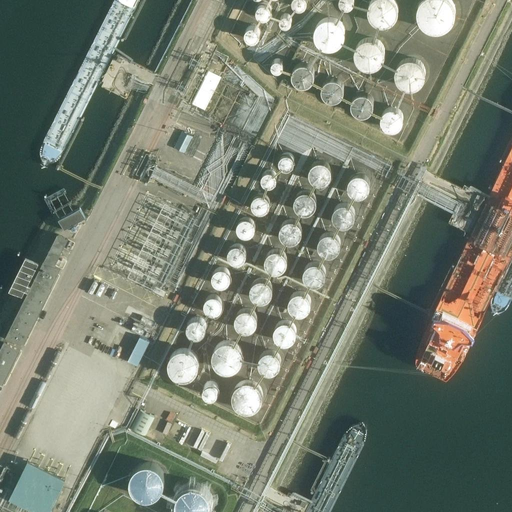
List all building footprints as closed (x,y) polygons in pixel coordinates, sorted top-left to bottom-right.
[(372,0),(371,2),(371,3),(370,4),(370,6),(369,7),(369,8),(369,10),(369,11),(370,13),(370,14),(371,15),(371,17),(372,18),(373,19),(374,20),(375,21),(376,22),(378,23),(379,23),(380,24),(382,24),(383,24),(385,24),(386,24),(387,24),(389,23),(390,23),(391,22),(393,22),(394,21),(395,20),(396,18),(397,17),(397,16),(398,15),(398,13),(399,12),(399,11),(399,9),(399,8),(398,6),(398,5),(397,3),(397,2),(396,1),(395,0),(372,0)] [(423,0),(423,1),(422,2),(421,4),(420,6),(420,8),(419,9),(419,11),(419,13),(419,15),(420,17),(420,19),(421,20),(422,22),(423,23),(424,25),(425,26),(427,27),(428,28),(430,29),(432,30),(433,31),(435,31),(437,31),(439,31),(441,31),(442,31),(444,30),(446,30),(448,29),(449,28),(451,27),(452,26),(453,24),(454,23),(455,21),(456,19),(456,18),(457,16),(457,14),(457,12),(457,10),(457,8),(456,7),(456,5),(455,3),(454,1),(452,0),(423,0)] [(260,3),(259,4),(258,5),(257,6),(257,8),(257,9),(257,10),(257,12),(257,13),(258,14),(259,15),(260,16),(262,17),(263,17),(264,17),(266,17),(267,16),(268,15),(269,14),(270,13),(271,12),(271,10),(271,9),(271,8),(270,6),(269,5),(268,4),(267,4),(266,3),(264,3),(263,3),(262,3),(260,3)] [(283,24),(284,24),(285,24),(286,25),(287,24),(288,24),(289,24),(290,23),(290,22),(291,21),(291,20),(291,19),(291,18),(291,17),(290,16),(290,15),(289,15),(288,14),(287,14),(286,14),(285,14),(284,14),(283,15),(282,15),(281,16),(281,17),(280,18),(280,19),(280,20),(281,21),(281,22),(282,23),(283,24)] [(318,25),(317,26),(316,28),(316,29),(316,31),(316,32),(316,33),(316,35),(316,36),(317,37),(317,39),(318,40),(319,41),(320,42),(321,43),(322,44),(323,45),(324,45),(326,46),(327,46),(329,47),(330,47),(331,47),(333,47),(334,46),(335,46),(337,45),(338,45),(339,44),(340,43),(341,42),(342,41),(343,40),(344,38),(344,37),(345,36),(345,34),(345,33),(345,32),(345,30),(345,29),(344,27),(344,26),(343,25),(342,23),(341,22),(340,21),(339,20),(337,19),(336,19),(335,18),(334,18),(332,18),(331,18),(329,18),(328,18),(327,18),(325,19),(324,19),(323,20),(321,21),(320,22),(319,22),(318,24),(318,25)] [(249,27),(248,28),(247,29),(247,30),(246,32),(246,33),(247,34),(247,36),(248,37),(249,38),(250,39),(251,39),(252,40),(254,40),(255,40),(257,39),(258,39),(259,38),(260,37),(260,35),(261,34),(261,33),(261,31),(260,30),(259,29),(258,27),(257,27),(256,26),(255,26),(253,25),(252,26),(250,26),(249,27)] [(358,45),(357,46),(357,48),(356,49),(356,50),(356,52),(356,53),(356,55),(356,56),(356,57),(357,59),(358,60),(358,61),(359,62),(360,64),(361,65),(363,65),(364,66),(365,67),(367,67),(368,68),(369,68),(371,68),(372,68),(374,68),(375,67),(376,67),(378,66),(379,65),(380,64),(381,63),(382,62),(383,61),(384,60),(384,59),(385,57),(385,56),(386,55),(386,53),(386,52),(385,50),(385,49),(384,47),(384,46),(383,45),(382,43),(381,42),(380,41),(379,41),(377,40),(376,39),(375,39),(373,38),(372,38),(371,38),(369,38),(367,38),(366,39),(365,39),(363,40),(362,41),(361,42),(360,43),(359,44),(358,45)] [(271,63),(271,65),(271,66),(272,67),(272,68),(273,69),(274,69),(275,70),(276,70),(277,70),(279,70),(280,69),(281,69),(282,68),(282,67),(283,66),(283,65),(283,64),(283,63),(283,62),(282,61),(281,60),(280,59),(279,59),(278,58),(277,58),(276,58),(275,59),(274,59),(273,60),(272,61),(272,62),(271,63)] [(399,65),(398,66),(398,67),(397,69),(397,70),(397,72),(397,73),(397,75),(397,76),(398,77),(398,79),(399,80),(399,81),(400,82),(401,83),(402,84),(403,85),(405,86),(406,87),(407,87),(409,88),(410,88),(412,88),(413,88),(414,88),(416,87),(417,87),(418,86),(420,86),(421,85),(422,84),(423,83),(424,81),(425,80),(425,79),(426,78),(426,76),(426,75),(426,73),(426,72),(426,70),(426,69),(425,68),(425,66),(424,65),(423,64),(422,63),(421,62),(420,61),(419,60),(417,60),(416,59),(414,59),(413,59),(411,58),(410,59),(409,59),(407,59),(406,60),(405,60),(403,61),(402,62),(401,63),(400,64),(399,65)] [(297,65),(296,66),(295,66),(295,67),(294,68),(294,69),(293,70),(293,71),(293,72),(293,73),(293,74),(293,75),(293,76),(293,77),(294,78),(294,79),(296,81),(296,82),(297,83),(298,83),(299,84),(300,84),(301,84),(302,84),(303,85),(304,85),(306,84),(308,84),(309,83),(310,82),(311,82),(312,81),(313,80),(313,79),(314,78),(314,77),(314,76),(314,75),(315,74),(315,73),(314,72),(314,71),(314,70),(314,69),(313,68),(312,67),(312,66),(311,65),(310,65),(309,64),(308,64),(307,63),(306,63),(305,63),(304,63),(303,63),(302,63),(301,63),(300,63),(299,64),(298,64),(297,65)] [(327,79),(326,80),(325,81),(324,82),(324,83),(323,84),(323,85),(323,86),(322,87),(322,88),(322,89),(322,90),(323,91),(323,92),(323,93),(324,94),(325,95),(325,96),(326,96),(327,97),(328,98),(329,98),(331,99),(333,99),(334,99),(335,99),(336,99),(337,99),(339,98),(340,97),(341,97),(342,96),(342,95),(343,94),(343,93),(344,92),(344,91),(344,90),(344,89),(344,88),(344,86),(344,85),(344,84),(343,84),(343,83),(342,82),(341,81),(341,80),(340,79),(339,79),(338,78),(337,78),(336,78),(334,77),(332,77),(330,78),(329,78),(328,78),(327,79)] [(354,97),(354,98),(353,99),(353,100),(352,101),(352,102),(352,103),(352,104),(352,105),(353,106),(353,107),(353,108),(354,109),(355,110),(355,111),(356,111),(357,112),(358,113),(359,113),(360,114),(361,114),(362,114),(363,114),(364,114),(365,114),(366,114),(367,114),(368,113),(369,113),(370,112),(371,112),(372,111),(373,110),(373,109),(374,108),(374,107),(374,106),(375,105),(375,104),(375,103),(375,102),(374,101),(374,100),(374,99),(373,98),(373,97),(372,96),(371,95),(370,94),(369,94),(368,93),(367,93),(366,92),(365,92),(364,92),(363,92),(362,92),(361,92),(360,93),(359,93),(358,94),(357,94),(356,95),(355,96),(354,97)] [(384,112),(384,113),(383,114),(383,115),(383,116),(382,117),(382,118),(382,119),(382,120),(383,121),(383,122),(383,123),(384,124),(384,125),(385,126),(386,127),(387,127),(388,128),(389,128),(390,129),(391,129),(392,129),(394,129),(395,129),(396,129),(397,129),(399,128),(400,127),(401,127),(401,126),(402,125),(403,124),(403,123),(404,122),(404,121),(404,120),(404,119),(404,118),(404,117),(404,116),(404,115),(403,114),(403,113),(402,112),(401,111),(400,110),(399,109),(398,109),(397,108),(396,108),(395,108),(394,108),(393,108),(392,108),(390,108),(389,108),(388,109),(387,110),(386,110),(385,111),(384,112)] [(185,152),(193,136),(182,130),(174,147),(185,152)] [(285,154),(283,155),(283,156),(282,157),(281,158),(281,159),(281,161),(281,162),(282,163),(282,164),(283,166),(285,166),(286,167),(287,167),(288,167),(290,167),(291,166),(292,166),(293,165),(294,163),(295,162),(295,161),(295,159),(295,158),(294,157),(293,156),(292,155),(291,154),(290,153),(289,153),(287,153),(286,153),(285,154)] [(315,163),(314,163),(314,164),(313,165),(312,166),(312,167),(311,168),(311,169),(311,170),(311,171),(311,172),(311,173),(311,174),(311,175),(312,176),(312,177),(313,178),(313,179),(314,180),(315,180),(316,181),(317,181),(318,182),(319,182),(320,182),(321,182),(322,182),(323,182),(325,182),(326,181),(327,181),(328,180),(329,179),(330,179),(330,178),(331,177),(331,176),(332,175),(332,174),(332,173),(332,172),(332,171),(332,170),(332,169),(332,168),(331,167),(331,166),(330,165),(330,164),(328,163),(327,162),(326,162),(325,161),(324,161),(323,161),(321,161),(320,161),(319,161),(317,161),(316,162),(315,163)] [(149,178),(154,167),(150,164),(144,175),(149,178)] [(266,171),(265,172),(264,172),(263,174),(263,175),(262,176),(262,178),(263,179),(263,180),(264,182),(265,183),(266,183),(267,184),(268,184),(270,184),(271,184),(273,184),(274,183),(275,182),(276,181),(276,180),(277,178),(277,177),(276,176),(276,174),(275,173),(274,172),(273,171),(272,171),(271,170),(269,170),(268,170),(266,171)] [(354,175),(353,176),(352,177),(352,178),(351,179),(351,180),(350,181),(350,182),(350,183),(350,184),(350,185),(350,186),(350,187),(350,188),(351,189),(351,190),(352,191),(353,192),(354,193),(355,194),(356,194),(357,195),(358,195),(360,195),(362,195),(363,195),(364,195),(365,195),(366,194),(367,194),(368,193),(369,192),(370,191),(370,190),(371,189),(371,188),(371,187),(371,186),(371,185),(371,183),(371,181),(370,180),(370,179),(369,178),(368,177),(367,176),(366,175),(365,175),(364,174),(363,174),(361,174),(360,174),(359,174),(358,174),(357,174),(356,174),(355,175),(354,175)] [(300,192),(300,193),(299,193),(298,194),(297,195),(297,196),(296,197),(296,198),(296,199),(296,200),(296,201),(296,202),(296,203),(296,204),(297,205),(297,206),(298,207),(298,208),(299,209),(300,210),(301,210),(302,211),(303,211),(305,212),(306,212),(307,212),(308,212),(309,212),(310,211),(311,211),(312,211),(313,210),(314,209),(315,209),(316,208),(316,207),(317,206),(317,205),(317,204),(318,203),(318,202),(318,201),(318,200),(317,199),(317,198),(317,197),(316,196),(316,195),(315,194),(314,192),(313,192),(312,191),(310,190),(309,190),(308,190),(307,190),(305,190),(303,190),(302,191),(301,191),(300,192)] [(257,195),(256,196),(255,196),(254,197),(254,198),(253,200),(253,202),(253,203),(253,204),(254,205),(254,207),(255,208),(257,209),(257,210),(258,210),(260,211),(261,211),(263,211),(265,210),(266,210),(268,209),(269,208),(269,207),(270,206),(270,204),(271,203),(271,201),(270,201),(270,199),(269,198),(268,196),(267,195),(265,194),(264,194),(263,193),(261,193),(260,193),(258,194),(257,195)] [(343,203),(342,203),(341,204),(340,204),(339,205),(338,205),(337,206),(337,207),(336,208),(335,209),(335,210),(335,211),(334,212),(334,213),(334,214),(334,215),(335,216),(335,218),(335,219),(336,219),(336,220),(337,221),(338,222),(338,223),(339,223),(340,224),(341,225),(342,225),(343,225),(345,225),(346,225),(347,225),(348,225),(349,225),(350,224),(351,224),(352,223),(353,223),(354,221),(355,220),(356,219),(356,218),(356,217),(357,216),(357,215),(357,214),(357,213),(357,212),(356,211),(356,209),(355,208),(354,207),(353,206),(353,205),(352,205),(351,204),(350,203),(349,203),(348,203),(347,203),(345,203),(344,203),(343,203)] [(88,219),(82,209),(60,220),(66,231),(88,219)] [(242,218),(240,220),(239,222),(238,223),(238,224),(238,225),(238,227),(238,229),(239,230),(240,231),(241,232),(242,233),(244,234),(245,234),(247,234),(249,234),(250,234),(252,233),(253,232),(254,231),(255,229),(255,228),(255,225),(255,223),(254,221),(253,220),(252,219),(251,218),(249,217),(248,217),(246,217),(245,217),(244,217),(242,218)] [(285,222),(284,223),(283,224),(283,225),(282,226),(282,227),(281,228),(281,230),(281,231),(281,232),(282,233),(282,234),(282,235),(283,236),(284,237),(284,238),(286,239),(287,240),(288,240),(289,240),(290,241),(292,241),(293,241),(294,241),(295,241),(296,240),(297,240),(298,240),(299,239),(300,238),(301,237),(302,236),(302,235),(302,234),(303,233),(303,232),(303,231),(303,230),(303,229),(303,228),(302,227),(302,226),(301,225),(301,224),(300,223),(299,222),(298,222),(298,221),(297,221),(295,220),(293,220),(291,220),(290,220),(289,220),(288,220),(286,221),(286,222),(285,222)] [(340,249),(341,248),(341,247),(342,246),(342,245),(342,244),(342,243),(342,242),(342,241),(341,240),(341,239),(341,238),(340,237),(339,236),(339,235),(338,235),(337,234),(336,233),(335,233),(334,233),(333,232),(331,232),(330,232),(328,233),(327,233),(326,234),(325,234),(323,236),(322,236),(322,237),(321,238),(321,239),(320,240),(320,241),(320,242),(320,243),(320,245),(320,246),(320,247),(321,248),(322,250),(323,250),(323,251),(324,252),(325,253),(326,253),(327,254),(328,254),(329,254),(330,254),(332,254),(333,254),(334,254),(335,253),(336,253),(337,252),(339,251),(339,250),(340,249)] [(59,235),(47,260),(57,265),(70,240),(59,235)] [(247,249),(246,248),(245,247),(245,246),(244,246),(243,245),(242,244),(240,244),(238,244),(237,244),(236,244),(235,244),(234,245),(233,246),(232,246),(231,247),(231,248),(230,249),(230,251),(230,253),(230,254),(230,256),(231,257),(232,258),(232,259),(233,259),(234,260),(235,261),(237,261),(238,261),(240,261),(242,261),(243,260),(244,259),(245,259),(246,257),(247,256),(247,254),(247,253),(247,251),(247,249)] [(270,252),(269,253),(268,254),(268,255),(267,255),(267,256),(267,258),(266,259),(266,260),(267,261),(267,262),(267,263),(267,264),(268,265),(268,266),(270,267),(270,268),(271,269),(272,269),(273,270),(274,270),(275,270),(277,271),(278,271),(279,271),(280,270),(281,270),(283,270),(283,269),(284,269),(285,268),(286,267),(286,266),(287,265),(288,264),(288,263),(288,262),(288,261),(288,260),(288,259),(288,258),(288,257),(288,256),(287,255),(287,254),(286,253),(285,252),(284,251),(283,250),(282,250),(281,249),(279,249),(278,249),(276,249),(275,249),(274,249),(273,250),(272,250),(271,251),(270,252)] [(63,268),(57,265),(47,260),(46,261),(47,261),(33,288),(28,286),(39,263),(25,257),(9,290),(22,297),(25,292),(30,294),(8,337),(25,345),(44,308),(53,290),(52,289),(58,277),(63,268)] [(310,264),(309,264),(308,265),(307,266),(307,267),(306,268),(306,269),(305,270),(305,271),(305,272),(305,273),(305,274),(305,275),(306,276),(306,277),(306,278),(307,279),(308,280),(308,281),(309,282),(310,282),(311,283),(312,283),(313,284),(314,284),(316,284),(317,284),(319,284),(320,283),(321,283),(322,283),(322,282),(323,281),(324,280),(325,280),(325,279),(326,278),(326,277),(327,276),(327,275),(327,274),(327,273),(327,272),(327,271),(327,269),(326,268),(326,267),(325,267),(324,266),(324,265),(323,264),(322,263),(320,263),(319,262),(318,262),(317,262),(315,262),(314,262),(313,262),(312,263),(311,263),(310,264)] [(217,269),(216,270),(215,270),(215,271),(214,272),(214,273),(213,274),(213,276),(213,277),(213,279),(214,280),(214,281),(215,282),(216,283),(218,284),(219,285),(220,285),(221,285),(222,285),(223,285),(225,285),(226,284),(227,284),(228,283),(229,282),(230,280),(231,279),(231,278),(231,277),(231,275),(231,274),(231,273),(231,272),(230,272),(230,271),(229,270),(227,268),(226,268),(225,268),(224,267),(223,267),(221,267),(219,268),(218,268),(217,269)] [(255,281),(255,282),(254,283),(253,284),(253,285),(252,286),(252,287),(252,288),(252,289),(252,290),(252,291),(253,292),(253,293),(253,294),(254,295),(255,296),(255,297),(256,298),(257,298),(258,299),(259,299),(260,300),(261,300),(263,300),(265,300),(266,300),(267,299),(268,299),(269,298),(270,298),(271,297),(272,296),(272,295),(273,294),(273,293),(274,292),(274,291),(274,290),(274,289),(274,288),(274,287),(273,286),(273,285),(273,284),(272,283),(271,282),(270,281),(269,280),(268,280),(267,279),(266,279),(264,278),(263,278),(261,278),(260,279),(259,279),(258,279),(257,280),(256,281),(255,281)] [(296,293),(294,294),(294,295),(293,296),(292,296),(292,297),(291,298),(291,299),(291,300),(291,301),(291,302),(291,304),(291,305),(291,306),(292,307),(292,308),(293,309),(294,310),(296,312),(297,312),(298,312),(299,313),(300,313),(301,313),(302,313),(303,313),(304,313),(305,313),(306,312),(307,312),(308,311),(309,310),(310,310),(310,309),(311,308),(311,307),(312,306),(312,305),(312,304),(312,303),(312,302),(312,301),(312,300),(312,299),(311,298),(311,297),(310,296),(310,295),(309,294),(308,294),(307,293),(306,293),(305,292),(304,292),(303,292),(302,291),(300,292),(299,292),(298,292),(297,292),(296,293)] [(208,297),(207,298),(207,299),(206,299),(206,301),(205,302),(205,303),(205,304),(206,306),(206,307),(207,309),(208,309),(208,310),(210,311),(211,312),(213,312),(215,312),(216,312),(217,312),(218,311),(220,310),(221,309),(221,308),(222,308),(222,306),(223,304),(223,303),(223,301),(222,299),(221,298),(221,297),(220,297),(218,296),(218,295),(217,295),(216,295),(215,295),(213,295),(212,295),(210,296),(209,297),(208,297)] [(240,311),(239,312),(238,313),(238,314),(237,315),(237,316),(237,317),(237,318),(237,319),(237,320),(237,321),(237,322),(238,323),(238,324),(239,325),(239,326),(240,327),(241,327),(242,328),(243,329),(244,329),(246,330),(247,330),(248,330),(249,330),(250,329),(251,329),(252,329),(253,328),(254,328),(255,327),(256,326),(256,325),(257,325),(257,324),(258,323),(258,322),(258,321),(258,320),(258,319),(258,318),(258,316),(258,315),(257,314),(256,313),(256,312),(255,311),(254,310),(253,310),(252,309),(251,309),(250,309),(249,308),(248,308),(246,308),(245,308),(243,309),(241,310),(240,311)] [(192,318),(191,319),(190,321),(189,321),(189,322),(188,323),(188,324),(188,326),(188,327),(188,329),(189,330),(189,331),(189,332),(190,333),(191,333),(192,334),(193,335),(195,335),(196,336),(197,336),(198,336),(200,335),(201,335),(202,334),(203,333),(204,333),(205,332),(205,331),(206,330),(206,329),(206,328),(206,327),(206,326),(206,325),(206,323),(206,322),(205,321),(204,320),(203,319),(202,318),(201,318),(200,317),(199,317),(198,317),(197,317),(196,317),(194,317),(193,318),(192,318)] [(281,322),(279,323),(279,324),(278,325),(277,326),(277,327),(277,328),(276,329),(276,330),(276,331),(276,332),(276,333),(277,334),(277,335),(277,336),(278,337),(278,338),(279,338),(280,339),(281,340),(282,340),(282,341),(283,341),(284,342),(286,342),(287,342),(289,342),(291,342),(292,341),(293,341),(294,340),(295,339),(296,338),(296,337),(297,336),(297,335),(297,334),(298,333),(298,332),(298,331),(298,330),(298,329),(297,328),(297,327),(296,326),(296,325),(295,324),(294,323),(293,322),(292,321),(291,321),(289,321),(288,320),(287,320),(285,320),(284,321),(283,321),(282,321),(281,322)] [(220,343),(219,344),(218,345),(217,346),(216,348),(215,349),(215,350),(214,352),(214,353),(214,355),(214,356),(214,358),(214,359),(214,360),(215,362),(216,363),(217,364),(217,366),(219,367),(220,368),(221,368),(222,369),(224,370),(225,370),(227,371),(228,371),(229,371),(231,371),(232,370),(234,370),(235,369),(237,369),(238,368),(239,367),(240,366),(241,365),(242,364),(242,362),(243,361),(243,360),(244,358),(244,357),(244,355),(244,354),(243,353),(243,351),(242,350),(242,348),(241,347),(240,346),(239,345),(238,344),(237,343),(235,342),(234,342),(233,341),(231,341),(230,341),(228,341),(227,341),(225,341),(224,341),(222,342),(221,342),(220,343)] [(6,342),(0,353),(0,382),(5,385),(23,350),(6,342)] [(175,374),(176,375),(177,376),(178,377),(180,377),(181,378),(183,378),(184,378),(186,378),(187,378),(189,378),(190,377),(191,377),(193,376),(194,375),(195,374),(196,373),(197,372),(198,370),(198,369),(199,368),(199,367),(199,365),(199,364),(199,362),(199,361),(199,359),(199,358),(198,357),(197,355),(196,354),(195,353),(194,352),(193,351),(192,350),(191,349),(189,349),(188,348),(186,348),(185,348),(183,348),(182,348),(181,349),(179,349),(178,350),(176,350),(175,351),(174,352),(173,353),(172,354),(171,356),(171,357),(170,358),(170,360),(170,361),(169,363),(169,364),(170,366),(170,367),(170,368),(171,370),(172,371),(173,372),(174,373),(175,374)] [(265,352),(264,353),(263,354),(262,355),(261,356),(261,357),(261,359),(260,359),(260,361),(260,362),(260,363),(261,364),(261,365),(261,366),(262,367),(263,368),(264,369),(265,370),(266,371),(267,371),(268,372),(270,372),(271,372),(273,372),(274,372),(275,371),(276,371),(277,371),(278,370),(279,369),(280,368),(281,367),(281,366),(282,364),(282,362),(282,361),(282,360),(282,359),(282,358),(282,357),(281,356),(281,355),(280,354),(279,353),(278,352),(277,351),(276,351),(275,351),(274,350),(273,350),(272,350),(270,350),(268,350),(267,351),(266,351),(265,352)] [(252,381),(251,380),(249,380),(248,380),(246,380),(245,381),(243,381),(242,382),(241,383),(239,383),(238,384),(237,385),(236,387),(236,388),(235,389),(234,391),(234,392),(234,393),(234,395),(234,396),(234,398),(234,399),(235,401),(235,402),(236,404),(237,405),(238,406),(239,407),(240,408),(241,409),(243,409),(244,410),(246,410),(247,410),(248,411),(250,411),(252,410),(253,410),(254,410),(256,409),(257,408),(258,407),(259,406),(261,405),(261,404),(262,403),(263,402),(263,400),(264,399),(264,397),(264,396),(264,394),(264,393),(264,391),(263,390),(262,389),(262,387),(261,386),(260,385),(259,384),(258,383),(256,382),(255,382),(254,381),(252,381)] [(208,383),(207,384),(206,385),(205,386),(205,387),(205,389),(205,390),(206,392),(206,393),(207,394),(208,394),(210,395),(211,395),(212,395),(214,395),(215,395),(216,394),(217,393),(218,392),(219,391),(219,389),(219,388),(219,387),(218,385),(218,384),(217,383),(216,382),(214,382),(213,381),(212,381),(210,381),(209,382),(208,383)] [(142,409),(133,427),(146,433),(155,415),(142,409)] [(166,482),(166,479),(166,477),(165,475),(164,473),(163,470),(162,469),(160,467),(158,465),(156,464),(154,463),(152,463),(150,462),(147,462),(145,463),(143,463),(141,464),(139,465),(137,467),(135,469),(134,470),(133,473),(132,475),(132,477),(131,479),(132,482),(132,484),(133,486),(134,488),(135,490),(137,492),(139,493),(141,495),(143,496),(145,496),(147,496),(150,496),(152,496),(154,496),(156,495),(158,493),(160,492),(162,490),(163,488),(164,486),(165,484),(166,482)] [(207,511),(208,511),(209,509),(210,507),(210,504),(211,502),(210,500),(210,497),(209,495),(208,493),(207,491),(205,489),(203,488),(201,487),(199,486),(197,485),(195,485),(192,485),(190,485),(188,486),(186,487),(184,488),(182,490),(180,491),(179,493),(178,495),(177,497),(177,500),(176,502),(177,504),(177,507),(178,509),(179,511),(207,511)]
